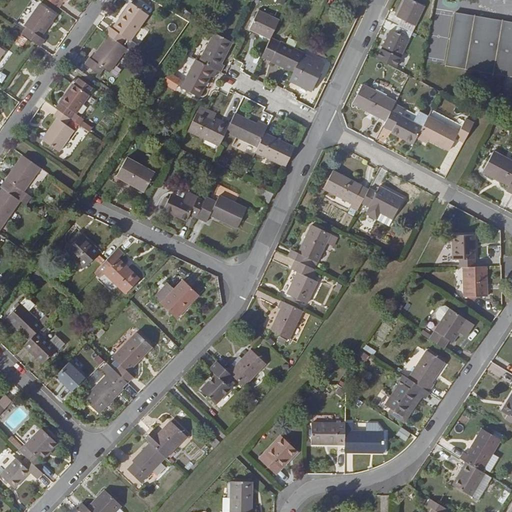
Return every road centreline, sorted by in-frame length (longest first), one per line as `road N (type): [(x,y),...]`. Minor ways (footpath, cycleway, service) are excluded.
road 1 (residential): [(511,310),(427,439),(394,470),(315,487),(289,511)]
road 2 (residential): [(249,282),(96,447)]
road 3 (residential): [(321,126),(511,227)]
road 4 (residential): [(0,144),(101,0)]
road 5 (residential): [(321,126),(249,282)]
road 6 (residential): [(249,282),(104,212)]
road 7 (residential): [(377,0),(321,126)]
road 8 (residential): [(96,447),(0,357)]
